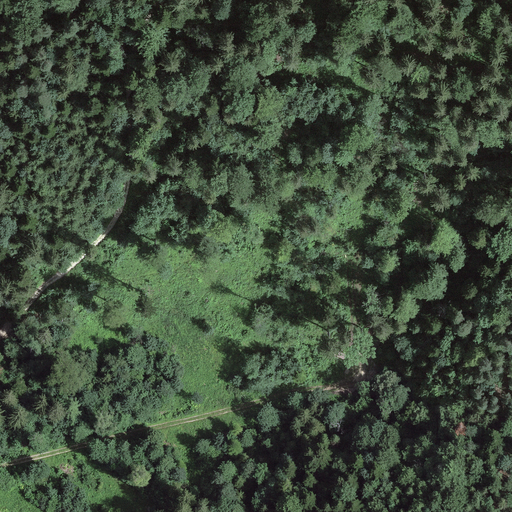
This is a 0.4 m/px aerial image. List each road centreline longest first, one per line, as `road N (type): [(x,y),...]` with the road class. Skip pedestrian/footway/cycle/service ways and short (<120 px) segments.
road 1 (track): [(162,0),(131,56),(129,170),(111,227),(0,327)]
road 2 (track): [(0,464),(320,383)]
